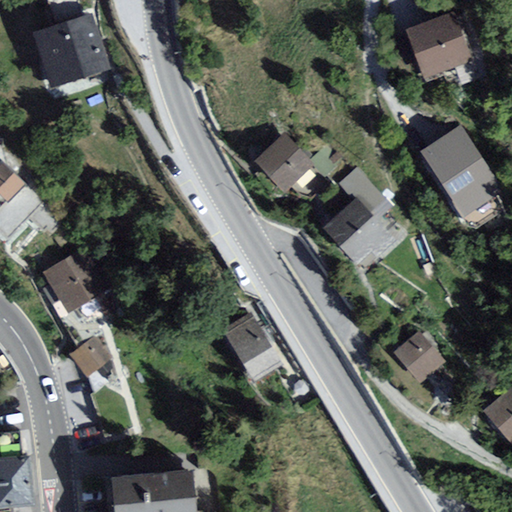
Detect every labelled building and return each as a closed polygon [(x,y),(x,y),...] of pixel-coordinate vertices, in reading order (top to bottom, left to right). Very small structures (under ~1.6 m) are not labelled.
[(458,12),(413,27),(430,81),(476,66),(458,12)] [(115,72),(95,18),(41,37),(60,91),(115,72)] [(396,28),(405,59),(416,55),(406,25),(396,28)] [(507,194),(464,129),(428,153),(471,218),(507,194)] [(321,163),(291,135),(266,162),(295,190),(321,163)] [(0,231),(11,243),(50,204),(0,154),(0,231)] [(386,202),(358,170),(347,181),(375,214),(386,202)] [(365,267),(397,237),(375,214),(363,202),(332,231),(365,267)] [(73,314),(102,297),(79,257),(50,274),(73,314)] [(286,368),(256,320),(233,334),(263,384),(286,368)] [(98,334),(73,346),(88,375),(113,363),(98,334)] [(448,363),(423,336),(402,355),(427,382),(448,363)] [(511,392),(511,391),(490,411),(511,432),(511,392)] [(96,402),(103,432),(134,424),(127,394),(96,402)] [(0,457),(0,506),(37,505),(35,456),(0,457)] [(123,479),(126,511),(205,511),(202,471),(123,479)]
